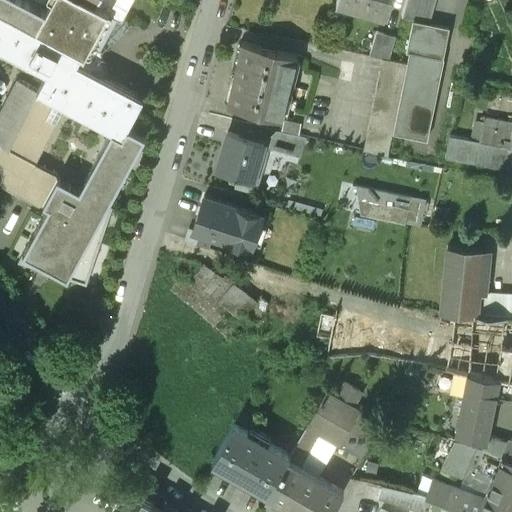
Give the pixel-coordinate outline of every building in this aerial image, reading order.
[(127,125),(143,96),(102,74),(106,68),(101,48),(100,48),(117,16),(86,0),(51,0),(46,11),(26,0),(0,0),(0,45),(47,71),(38,88),(36,91),(66,107),(111,131),(117,120),(127,125)] [(86,0),(117,16),(121,19),(131,0),(86,0)] [(389,0),(337,0),(337,1),(385,15),(389,0)] [(406,0),(402,16),(429,21),(435,0),(406,0)] [(449,27),(414,19),(407,51),(410,52),(393,132),(427,139),(444,58),(442,57),(449,27)] [(376,31),(370,55),(390,59),(396,37),(376,31)] [(488,39),(482,37),(476,60),(487,63),(492,45),(486,43),(488,39)] [(296,56),(244,43),(229,106),(281,119),(296,56)] [(363,150),(387,156),(407,63),(382,58),(363,150)] [(17,77),(0,109),(0,141),(36,161),(36,160),(57,121),(66,107),(36,91),(38,88),(17,77)] [(509,146),(511,135),(511,121),(486,117),(481,141),(509,146)] [(300,123),(281,119),(278,130),(280,131),(297,135),(300,123)] [(47,206),(17,261),(39,268),(41,263),(47,267),(45,270),(86,283),(112,206),(107,204),(145,135),(127,125),(117,120),(111,131),(80,188),(59,177),(57,171),(36,160),(36,161),(0,141),(0,184),(38,205),(43,204),(47,206)] [(280,131),(278,130),(275,129),(263,143),(262,150),(275,148),(299,156),(305,137),(297,135),(280,131)] [(263,143),(229,133),(218,170),(239,176),(237,181),(257,187),(264,163),(258,161),(262,150),(263,143)] [(511,135),(509,146),(481,141),(450,135),(446,158),(511,170),(511,135)] [(422,199),(332,180),(326,206),(405,223),(405,220),(417,223),(422,199)] [(262,215),(203,196),(193,229),(192,230),(211,236),(226,241),(226,243),(248,250),(248,249),(250,249),(262,215)] [(211,236),(192,230),(193,229),(189,228),(185,240),(207,248),(211,236)] [(511,294),(478,292),(482,250),(447,246),(441,312),(455,313),(505,317),(511,317),(511,294)] [(222,273),(218,278),(193,259),(170,287),(228,332),(255,297),(222,273)] [(467,374),(497,379),(511,382),(511,348),(501,347),(505,317),(455,313),(452,340),(452,342),(446,370),(454,371),(467,374)] [(317,337),(330,340),(335,317),(321,314),(317,337)] [(368,354),(381,357),(387,328),(335,317),(330,340),(326,358),(368,354)] [(429,366),(435,339),(387,328),(381,357),(429,366)] [(446,370),(452,342),(435,339),(429,366),(446,370)] [(467,374),(454,371),(449,393),(463,395),(467,374)] [(503,455),(509,441),(486,435),(497,379),(467,374),(463,395),(455,435),(482,442),(480,449),(503,455)] [(334,396),(354,408),(362,394),(342,382),(334,396)] [(321,399),(354,418),(347,430),(370,443),(381,423),(354,408),(334,396),(326,392),(321,399)] [(289,455),(287,458),(314,473),(335,436),(342,440),(347,430),(354,418),(321,399),(289,455)] [(267,493),(287,458),(289,455),(234,422),(212,460),(267,493)] [(511,457),(511,432),(511,435),(509,441),(503,455),(511,457)] [(461,481),(477,448),(455,440),(440,472),(461,481)] [(487,490),(503,455),(480,449),(477,448),(461,481),(487,490)] [(511,511),(511,457),(503,455),(487,490),(482,503),(477,511),(511,511)] [(266,495),(296,511),(330,511),(343,490),(314,473),(287,458),(267,493),(266,495)] [(434,480),(428,496),(444,503),(466,511),(477,511),(482,503),(469,492),(434,480)] [(377,496),(424,511),(439,511),(444,503),(428,496),(381,484),(377,496)] [(140,498),(128,491),(116,511),(165,511),(151,504),(153,501),(142,495),(140,498)] [(466,511),(444,503),(439,511),(466,511)]
